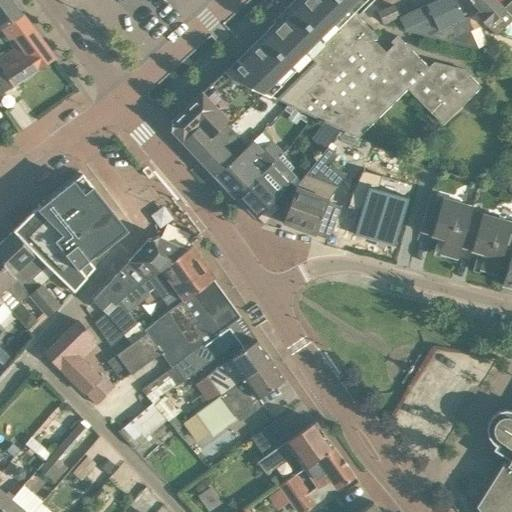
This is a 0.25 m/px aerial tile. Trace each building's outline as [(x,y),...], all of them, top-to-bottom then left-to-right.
[(22,15),(10,0),(0,0),(0,29),(1,29),(22,15)] [(367,0),(305,0),(241,64),(237,60),(224,72),(232,80),(263,94),(269,97),(309,58),(314,62),(275,100),(328,125),(346,133),(358,138),(407,89),(443,125),(481,87),(463,70),(434,63),(428,69),(397,37),(391,43),(394,46),(386,54),(373,41),(377,37),(357,17),(359,16),(355,13),(367,0)] [(470,31),(455,0),(437,0),(399,18),(406,32),(417,35),(448,43),(458,37),(457,37),(470,31)] [(496,36),(511,21),(511,19),(509,18),(502,10),(503,9),(493,0),(469,0),(481,13),(477,17),(496,36)] [(511,0),(503,9),(502,10),(509,18),(511,19),(511,0)] [(382,23),(398,16),(394,6),(378,14),(382,23)] [(0,74),(28,56),(38,70),(55,59),(22,15),(1,29),(8,40),(7,41),(13,51),(0,58),(0,74)] [(0,95),(38,70),(28,56),(0,74),(0,95)] [(230,126),(263,94),(232,80),(224,72),(171,122),(171,130),(184,144),(197,131),(206,140),(212,136),(214,138),(228,124),(230,126)] [(301,116),(293,110),(287,118),(295,124),(301,116)] [(318,130),(332,140),(340,130),(323,123),(318,130)] [(197,131),(184,144),(213,176),(252,141),(246,134),(231,147),(224,141),(232,133),(235,130),(230,126),(228,124),(214,138),(212,136),(206,140),(197,131)] [(232,198),(235,195),(281,154),(270,141),(260,150),(252,141),(213,176),(232,198)] [(281,154),(235,195),(254,217),(284,190),(282,188),(295,177),(290,172),(294,168),(281,154)] [(327,202),(347,174),(316,161),(295,188),(282,223),(315,236),(328,240),(340,207),(327,202)] [(351,197),(348,207),(361,211),(354,234),(394,246),(408,198),(377,189),(381,176),(367,172),(351,197)] [(39,205),(13,231),(47,265),(55,274),(73,291),(74,292),(94,269),(88,261),(126,231),(82,175),(50,201),(42,208),(39,205)] [(451,257),(467,207),(430,196),(419,232),(444,240),(440,254),(451,257)] [(497,275),(511,223),(472,212),(473,208),(467,207),(451,257),(457,259),(460,248),(483,255),(479,270),(497,275)] [(44,265),(13,231),(0,243),(0,258),(16,279),(15,280),(30,297),(31,297),(47,316),(57,305),(42,286),(55,275),(44,265)] [(150,279),(187,250),(158,237),(148,240),(129,260),(150,279)] [(190,247),(187,250),(150,279),(118,303),(127,314),(148,299),(146,296),(155,289),(170,312),(213,280),(190,247)] [(511,287),(511,250),(502,285),(511,287)] [(16,279),(0,258),(0,293),(15,280),(16,279)] [(118,303),(150,279),(129,260),(93,300),(106,314),(96,322),(111,345),(124,335),(136,325),(127,314),(118,303)] [(240,317),(213,280),(170,312),(144,331),(146,335),(117,355),(129,375),(130,376),(160,353),(170,367),(240,317)] [(38,321),(20,302),(10,311),(28,330),(38,321)] [(176,387),(233,344),(251,332),(240,317),(170,367),(171,368),(166,372),(141,389),(152,403),(158,398),(175,385),(176,387)] [(91,336),(77,321),(45,353),(84,394),(99,380),(101,381),(103,379),(99,375),(97,377),(73,352),(91,336)] [(271,360),(251,332),(233,344),(239,352),(195,384),(209,403),(271,360)] [(9,358),(0,349),(0,362),(2,365),(9,358)] [(129,375),(117,355),(106,362),(119,382),(129,375)] [(271,360),(209,403),(210,405),(186,422),(199,440),(210,433),(213,437),(238,419),(240,423),(265,405),(259,398),(285,380),(271,360)] [(152,403),(151,405),(165,422),(166,421),(174,430),(184,422),(165,396),(160,401),(158,398),(152,403)] [(492,444),(495,446),(492,450),(506,458),(476,507),(479,511),(511,511),(511,411),(509,411),(506,410),(503,411),(499,411),(496,413),(494,414),(491,417),(489,419),(488,422),(487,425),(486,429),(486,432),(487,435),(488,438),(490,441),(492,444)] [(305,469),(333,448),(314,422),(289,440),(274,421),(250,438),(265,458),(259,462),(266,471),(290,454),(302,471),(305,469)] [(54,484),(67,468),(59,461),(86,429),(80,423),(39,470),(54,484)] [(20,449),(12,443),(6,451),(13,457),(20,449)] [(298,511),(305,511),(354,477),(333,448),(305,469),(317,487),(309,493),(296,474),(280,485),(298,511)] [(80,481),(95,464),(87,457),(72,474),(80,481)] [(114,465),(106,458),(99,466),(107,473),(114,465)] [(0,511),(11,500),(0,490),(0,511)] [(24,511),(11,500),(0,511),(24,511)] [(379,511),(373,503),(359,511),(379,511)]
